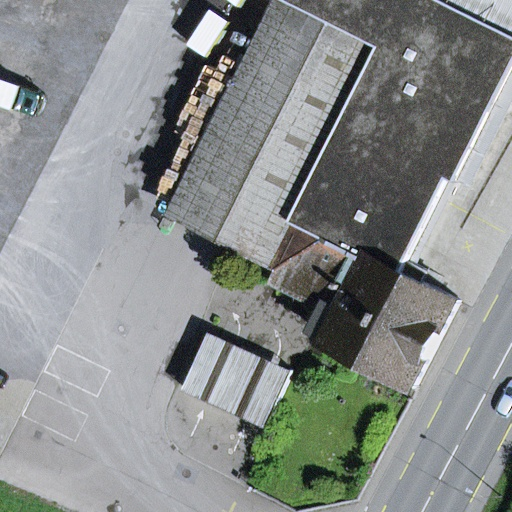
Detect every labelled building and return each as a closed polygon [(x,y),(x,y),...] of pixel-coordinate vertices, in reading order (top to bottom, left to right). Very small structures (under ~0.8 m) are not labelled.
[(413,262),(414,262),(456,181),(348,127),(388,49),(289,0),(181,215),(279,265),(302,219),(407,273),(413,262)] [(348,127),(456,181),(463,185),(511,88),(511,32),(447,0),(289,0),(388,49),(348,127)] [(511,0),(447,0),(511,32),(511,0)] [(511,88),(463,185),(477,192),(511,123),(511,88)] [(414,262),(422,266),(463,185),(456,181),(414,262)] [(426,282),(432,271),(422,266),(414,262),(413,262),(407,273),(302,219),(279,265),(294,272),(327,289),(330,283),(345,290),(360,298),(335,347),(419,389),(463,301),(426,282)] [(288,285),(335,308),(345,290),(330,283),(327,289),(294,272),(288,285)] [(247,419),(269,429),(295,371),(274,361),(238,345),(215,334),(188,392),(210,402),(247,419)]
